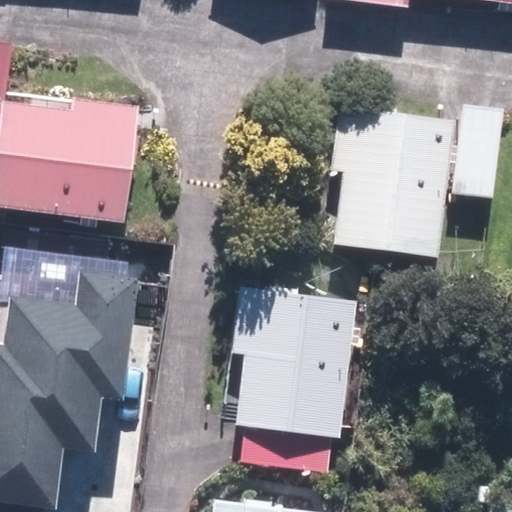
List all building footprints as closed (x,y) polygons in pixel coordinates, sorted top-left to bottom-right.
[(511,0),(318,0),(318,5),(398,16),(400,0),(418,0),(511,12),(511,0)] [(7,48),(0,47),(0,216),(115,231),(130,110),(2,94),(7,48)] [(333,177),(324,252),(432,265),(440,200),(484,206),(496,114),(450,108),(448,124),(328,109),(320,175),(333,177)] [(0,293),(0,511),(41,511),(47,467),(81,471),(88,415),(114,417),(131,278),(54,268),(50,300),(0,293)] [(234,293),(216,467),(329,479),(347,305),(234,293)] [(288,511),(203,502),(202,511),(288,511)] [(511,511),(511,506),(480,503),(479,511),(511,511)]
